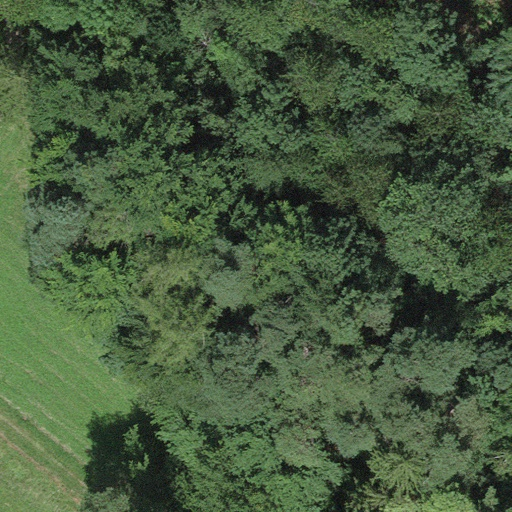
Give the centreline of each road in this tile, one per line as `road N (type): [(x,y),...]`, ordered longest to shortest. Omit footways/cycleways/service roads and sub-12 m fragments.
road 1 (track): [(414,0),(511,111)]
road 2 (track): [(0,428),(108,511)]
